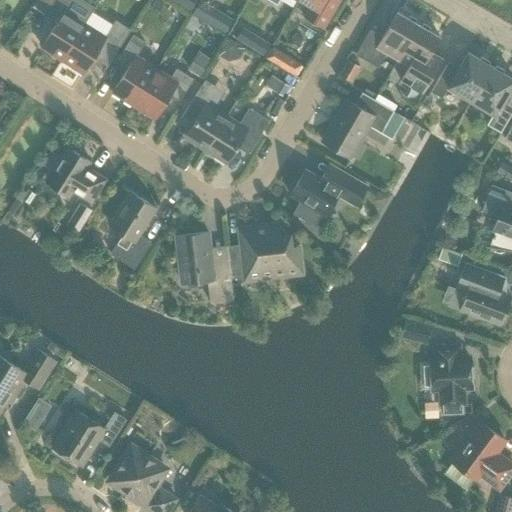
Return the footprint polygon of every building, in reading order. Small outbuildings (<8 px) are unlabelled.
[(41,46),(62,60),(85,24),(64,11),(70,0),(36,0),(33,5),(44,12),(57,21),(41,46)] [(299,0),(310,6),(304,16),(324,28),(337,6),(326,0),(299,0)] [(225,30),(231,20),(214,10),(208,20),(225,30)] [(397,60),(418,23),(397,11),(383,36),(371,29),(356,54),(378,67),(386,53),(397,60)] [(85,24),(62,60),(83,73),(93,56),(107,65),(130,29),(116,20),(105,37),(85,24)] [(418,23),(397,60),(409,66),(401,80),(422,93),(437,68),(425,61),(440,36),(418,23)] [(237,37),(251,46),(256,37),(242,29),(237,37)] [(134,105),(156,69),(136,56),(145,42),(133,35),(118,60),(129,67),(113,92),(134,105)] [(302,64),(272,46),(265,58),(295,76),(302,64)] [(448,87),(471,100),(491,66),(468,52),(457,71),(446,65),(431,91),(442,97),(448,87)] [(361,66),(348,59),(339,75),(352,83),(361,66)] [(511,82),(511,78),(491,66),(471,100),(494,114),(487,124),(501,132),(511,112),(511,103),(503,98),(511,82)] [(170,78),(156,69),(134,105),(154,118),(170,93),(180,100),(193,79),(177,68),(170,78)] [(274,89),(283,94),(289,84),(280,79),(274,89)] [(205,150),(227,115),(215,107),(221,97),(202,85),(181,118),(193,126),(185,137),(205,150)] [(384,126),(394,110),(363,92),(355,105),(346,99),(322,140),(350,157),(372,119),(384,126)] [(227,115),(205,150),(225,163),(236,146),(248,153),(269,120),(249,107),(240,122),(227,115)] [(86,170),(91,162),(71,149),(65,150),(48,177),(49,183),(70,196),(73,191),(91,203),(107,179),(93,170),(91,174),(86,170)] [(93,170),(107,179),(91,162),(86,170),(91,174),(93,170)] [(315,225),(322,213),(325,215),(339,191),(358,202),(367,186),(339,170),(331,184),(305,169),(290,195),(301,201),(293,213),(315,225)] [(511,191),(491,184),(482,210),(498,216),(493,229),(511,236),(511,191)] [(111,253),(134,268),(151,241),(140,234),(156,208),(130,191),(109,225),(123,233),(111,253)] [(242,244),(228,246),(229,259),(231,278),(246,277),(246,279),(249,284),(254,287),(259,286),(263,282),(264,277),(264,276),(300,271),(297,245),(278,224),(240,229),(242,244)] [(231,278),(229,259),(212,261),(208,232),(176,236),(181,282),(207,279),(210,303),(234,301),(231,278)] [(462,253),(442,246),(437,258),(457,266),(462,253)] [(499,291),(505,277),(465,262),(456,287),(467,291),(460,309),(500,324),(511,295),(499,291)] [(405,317),(400,337),(427,344),(432,325),(405,317)] [(465,403),(464,387),(472,387),(470,359),(460,359),(460,345),(434,346),(434,360),(430,361),(432,389),(440,388),(440,404),(441,415),(464,414),(463,403),(465,403)] [(24,371),(0,355),(0,409),(4,403),(3,402),(9,392),(14,396),(25,379),(38,387),(55,360),(38,349),(24,371)] [(39,400),(24,426),(38,435),(54,408),(39,400)] [(109,446),(126,419),(114,411),(104,428),(76,410),(53,446),(82,464),(98,439),(109,446)] [(499,488),(511,470),(511,461),(509,459),(506,460),(496,452),(505,440),(480,422),(452,461),(476,479),(480,474),(499,488)] [(159,511),(167,511),(176,498),(159,487),(156,491),(152,489),(165,468),(131,447),(110,480),(144,502),(145,499),(149,502),(148,504),(159,511)] [(511,511),(511,496),(498,493),(493,511),(511,511)] [(233,511),(220,504),(219,506),(200,494),(188,511),(233,511)]
